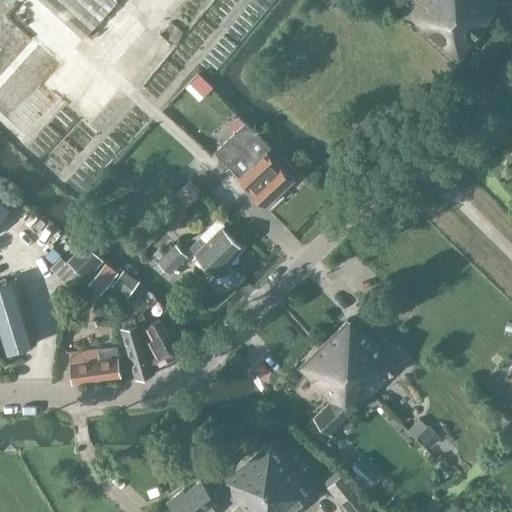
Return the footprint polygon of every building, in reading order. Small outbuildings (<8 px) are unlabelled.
[(0,103),(13,116),(83,39),(40,0),(19,0),(0,22),(0,103)] [(40,0),(83,39),(116,2),(113,0),(40,0)] [(121,0),(112,20),(147,37),(159,13),(130,0),(121,0)] [(489,18),(499,5),(492,0),(418,0),(407,15),(458,59),(492,20),(489,18)] [(266,205),(292,180),(266,152),(271,147),(246,121),(215,151),(266,205)] [(180,209),(198,191),(185,179),(167,198),(180,209)] [(232,207),(251,217),(256,206),(238,197),(232,207)] [(0,220),(11,207),(0,198),(0,220)] [(218,218),(189,247),(216,274),(242,248),(222,227),(224,224),(218,218)] [(85,277),(97,264),(102,259),(86,244),(69,262),(85,277)] [(175,244),(158,261),(171,273),(188,257),(175,244)] [(110,281),(115,275),(103,266),(94,278),(106,286),(110,281)] [(128,285),(118,274),(110,281),(120,293),(128,285)] [(0,342),(3,354),(36,343),(16,278),(0,282),(0,342)] [(157,368),(176,358),(167,342),(170,340),(159,319),(143,327),(149,338),(144,341),(149,351),(148,351),(157,368)] [(371,392),(383,380),(397,367),(362,330),(360,332),(348,319),(324,342),(371,392)] [(136,378),(154,373),(147,349),(145,350),(141,339),(136,323),(121,328),(130,360),(136,378)] [(371,392),(324,342),(298,367),(330,401),(313,417),(328,433),(371,392)] [(117,346),(69,352),(73,382),(121,376),(117,346)] [(415,409),(400,421),(409,432),(424,421),(415,409)] [(419,434),(431,446),(442,436),(430,424),(419,434)] [(271,442),(238,468),(260,496),(244,509),(246,511),(292,511),(314,496),(271,442)] [(382,470),(364,453),(349,470),(367,486),(382,470)] [(260,496),(238,468),(222,481),(222,482),(210,491),(201,479),(185,491),(183,489),(168,500),(176,511),(213,511),(226,503),(232,510),(240,504),(244,509),(260,496)] [(359,511),(370,503),(346,473),(329,487),(349,511),(359,511)]
